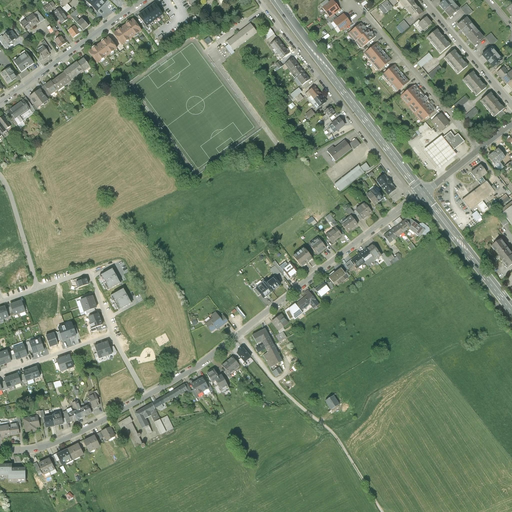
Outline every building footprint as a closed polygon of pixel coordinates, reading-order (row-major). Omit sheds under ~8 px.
[(88,0),(86,2),(96,12),(106,3),(102,0),(88,0)] [(450,0),(445,0),(445,1),(445,0),(442,2),(442,3),(439,6),(444,12),(453,4),(450,0)] [(332,1),(322,8),(326,13),(336,5),(332,1)] [(387,1),(381,5),(386,11),(387,12),(392,8),(387,1)] [(422,13),(413,3),(407,8),(413,15),(411,16),(414,20),(422,13)] [(49,4),(43,9),(45,13),(52,8),(49,4)] [(71,9),(67,4),(65,6),(62,8),(67,13),(71,9)] [(163,15),(155,4),(151,7),(159,18),(163,15)] [(453,4),(444,12),(449,18),(453,15),(453,16),(456,13),(455,13),(459,10),(453,4)] [(336,5),(326,13),(329,18),(333,15),(339,10),(336,5)] [(386,11),(381,5),(378,8),(383,14),(386,11)] [(159,18),(151,7),(148,9),(156,20),(159,18)] [(79,8),(70,16),(72,19),(75,17),(82,11),(79,8)] [(468,8),(463,12),(467,17),(472,12),(468,8)] [(62,13),(59,9),(54,13),(58,18),(56,19),(57,21),(59,20),(62,24),(68,20),(63,12),(62,13)] [(156,20),(148,9),(145,11),(153,22),(156,20)] [(153,22),(145,11),(142,14),(150,25),(153,22)] [(39,23),(33,14),(27,19),(32,27),(39,23)] [(150,25),(142,14),(138,16),(146,27),(150,25)] [(337,19),(333,22),(337,27),(347,20),(343,15),(337,19)] [(84,18),(82,19),(79,22),(77,24),(83,31),(90,25),(84,18)] [(420,23),(418,25),(423,31),(429,26),(431,24),(426,18),(420,23)] [(32,27),(27,19),(20,24),(26,32),(32,27)] [(474,29),(466,19),(457,27),(465,36),(474,29)] [(347,20),(337,27),(340,32),(350,24),(347,20)] [(133,21),(114,34),(122,45),(141,31),(133,21)] [(409,28),(403,21),(398,25),(404,32),(409,28)] [(250,25),(232,39),(226,43),(233,51),(256,32),(250,24),(250,25)] [(361,24),(353,31),(353,30),(349,34),(348,36),(354,43),(355,42),(366,32),(366,31),(366,30),(361,24)] [(50,27),(47,29),(51,34),(54,32),(56,36),(59,34),(54,27),(51,29),(50,27)] [(74,27),(68,31),(70,33),(69,33),(69,35),(71,34),(73,38),(79,34),(74,27)] [(274,34),(270,29),(262,35),(266,40),(274,34)] [(483,39),(474,29),(465,36),(474,47),(483,39)] [(449,46),(436,30),(426,38),(440,54),(449,46)] [(2,38),(7,45),(8,45),(15,39),(13,36),(10,32),(2,38)] [(368,33),(366,32),(355,42),(361,49),(362,48),(375,38),(369,32),(368,33)] [(27,33),(22,36),(25,41),(30,38),(27,33)] [(494,39),(491,35),(486,39),(489,43),(494,39)] [(2,38),(1,36),(0,37),(0,41),(5,49),(9,46),(8,45),(7,45),(2,38)] [(61,36),(55,40),(60,47),(66,44),(63,39),(64,39),(63,38),(62,38),(61,36)] [(44,40),(46,43),(51,52),(54,49),(47,38),(44,40)] [(108,39),(89,52),(97,63),(116,49),(108,39)] [(278,39),(270,45),(274,50),(273,51),(275,54),(283,47),(278,39)] [(381,49),(377,44),(371,49),(369,51),(365,54),(365,55),(365,56),(367,59),(369,61),(373,66),(375,68),(377,71),(378,70),(379,71),(385,66),(391,61),(387,57),(386,57),(384,54),(385,54),(384,53),(383,52),(382,52),(380,50),(381,49)] [(44,47),(37,52),(43,60),(50,55),(44,47)] [(289,54),(283,47),(275,54),(277,56),(278,55),(282,60),(289,54)] [(491,49),(488,51),(487,51),(484,53),(485,54),(482,56),(487,62),(496,54),(491,49)] [(467,67),(453,51),(444,59),(457,75),(467,67)] [(26,53),(14,62),(21,73),(34,64),(26,53)] [(428,54),(417,63),(421,68),(432,58),(428,54)] [(496,54),(487,62),(492,68),(495,66),(498,64),(498,63),(501,61),(496,54)] [(84,59),(77,64),(83,72),(84,72),(90,68),(88,64),(84,59)] [(286,64),(291,72),(298,66),(293,59),(286,64)] [(77,63),(70,68),(76,76),(83,72),(77,64),(77,63)] [(304,73),(298,66),(291,72),(293,74),(292,75),(295,80),(297,79),(304,73)] [(398,71),(395,66),(389,71),(387,72),(383,76),(384,77),(383,78),(385,80),(387,82),(391,87),(393,89),(395,92),(396,91),(397,92),(403,88),(409,83),(405,78),(404,78),(402,76),(403,76),(402,74),(401,73),(400,73),(398,71)] [(439,66),(427,76),(431,80),(442,71),(439,66)] [(10,68),(1,75),(7,85),(16,78),(10,68)] [(70,81),(76,76),(70,68),(64,73),(70,81)] [(497,73),(496,74),(501,79),(510,72),(507,68),(504,70),(503,68),(502,69),(497,73)] [(511,73),(510,72),(501,79),(506,85),(511,80),(511,79),(510,78),(511,76),(511,73)] [(64,73),(58,78),(64,86),(70,82),(70,81),(64,73)] [(309,80),(304,73),(297,79),(302,86),(309,80)] [(485,89),(472,73),(462,81),(476,97),(485,89)] [(58,91),(64,86),(58,78),(51,83),(57,90),(58,91)] [(51,82),(44,87),(50,95),(51,95),(57,90),(51,83),(51,82)] [(42,88),(47,95),(48,97),(50,95),(44,87),(42,88)] [(321,95),(315,87),(308,93),(311,97),(313,100),(321,95)] [(418,92),(413,87),(405,94),(401,97),(422,122),(428,117),(429,117),(434,112),(426,102),(428,100),(427,98),(425,97),(423,99),(418,93),(418,92)] [(299,89),(290,95),(291,96),(293,99),(295,98),(299,94),(302,93),(299,89)] [(29,98),(35,105),(37,108),(47,101),(44,97),(44,96),(40,90),(29,98)] [(303,99),(299,94),(295,98),(298,102),(303,99)] [(503,110),(489,94),(480,102),(493,118),(497,115),(501,111),(503,110)] [(326,102),(321,95),(313,100),(316,104),(319,108),(326,102)] [(464,96),(453,106),(456,111),(468,101),(464,96)] [(26,99),(23,101),(27,106),(30,110),(29,110),(32,114),(33,113),(35,112),(32,107),(31,106),(26,99)] [(23,101),(15,106),(22,115),(29,110),(30,110),(27,106),(23,101)] [(19,117),(22,115),(15,106),(8,111),(11,116),(18,125),(23,122),(19,117)] [(336,114),(330,108),(324,113),(329,119),(336,114)] [(474,109),(463,118),(467,123),(478,113),(474,109)] [(22,115),(19,117),(23,122),(34,114),(33,113),(32,114),(29,110),(22,115)] [(315,116),(311,111),(305,115),(309,120),(315,116)] [(507,118),(501,111),(497,115),(503,122),(507,118)] [(326,115),(320,120),(323,124),(329,119),(326,115)] [(441,115),(432,122),(436,126),(435,127),(439,132),(449,125),(441,115)] [(0,122),(6,131),(10,127),(3,117),(1,119),(0,118),(0,122)] [(344,126),(339,119),(332,124),(332,125),(337,131),(344,126)] [(428,127),(425,123),(416,130),(417,131),(419,134),(428,127)] [(337,131),(332,125),(329,127),(334,134),(337,131)] [(458,134),(454,137),(450,132),(442,139),(452,152),(464,142),(458,134)] [(456,156),(441,136),(423,150),(439,170),(456,156)] [(360,145),(356,139),(349,144),(354,150),(360,145)] [(345,141),(335,149),(333,147),(327,151),(335,161),(351,149),(345,141)] [(498,150),(488,158),(495,166),(499,163),(505,158),(498,150)] [(496,174),(511,194),(511,161),(511,162),(507,165),(508,166),(511,171),(511,187),(500,173),(499,171),(499,172),(496,174)] [(366,163),(360,168),(364,173),(370,168),(366,163)] [(495,166),(499,172),(499,171),(503,168),(499,163),(495,166)] [(364,173),(360,168),(358,166),(334,185),(340,192),(364,173)] [(480,166),(470,174),(475,180),(477,182),(477,181),(482,178),(486,174),(480,166)] [(395,190),(384,175),(377,181),(388,195),(395,190)] [(482,178),(477,181),(480,186),(486,182),(482,178)] [(480,186),(461,201),(470,213),(494,194),(494,193),(490,188),(486,182),(480,186)] [(378,193),(375,189),(371,192),(378,202),(382,198),(381,198),(378,193)] [(371,192),(370,192),(366,196),(371,203),(373,205),(374,205),(378,202),(371,192)] [(509,200),(505,196),(498,201),(502,205),(509,200)] [(508,223),(511,227),(511,203),(500,212),(504,217),(508,223)] [(367,206),(364,204),(360,207),(367,216),(372,213),(370,211),(367,206)] [(367,216),(360,207),(356,210),(359,214),(363,219),(363,220),(367,216)] [(482,218),(476,211),(471,215),(476,222),(482,218)] [(357,225),(350,217),(346,220),(347,221),(342,225),(347,232),(353,227),(354,228),(357,225)] [(508,223),(504,217),(500,220),(504,226),(508,223)] [(403,222),(399,218),(394,221),(398,226),(403,222)] [(423,224),(420,224),(419,226),(409,219),(406,221),(411,227),(410,228),(416,232),(414,234),(419,238),(422,234),(424,235),(427,235),(429,231),(429,229),(423,224)] [(406,221),(405,220),(403,222),(398,226),(399,227),(403,233),(410,228),(411,227),(406,221)] [(403,233),(399,227),(398,226),(395,228),(391,231),(396,238),(403,233)] [(335,228),(326,235),(332,243),(341,236),(335,228)] [(396,238),(391,231),(383,237),(389,244),(396,238)] [(326,248),(318,238),(309,245),(317,255),(326,248)] [(414,247),(407,239),(405,241),(409,246),(408,248),(410,250),(414,247)] [(511,252),(502,239),(491,247),(502,262),(511,254),(511,252)] [(381,256),(372,245),(366,250),(375,261),(375,260),(381,256)] [(304,248),(293,257),(301,267),(312,259),(304,248)] [(375,261),(366,250),(359,255),(365,262),(368,266),(375,261)] [(387,258),(383,254),(381,255),(381,256),(382,257),(382,258),(388,267),(391,265),(389,262),(387,258)] [(511,254),(502,262),(507,269),(511,264),(511,254)] [(365,262),(359,255),(352,261),(358,268),(365,262)] [(354,266),(350,261),(347,263),(345,265),(348,270),(354,266)] [(283,272),(277,264),(275,266),(280,273),(281,274),(283,272)] [(291,264),(283,270),(289,278),(297,272),(291,264)] [(280,273),(275,266),(270,270),(275,277),(280,273)] [(112,269),(99,276),(107,291),(121,284),(112,269)] [(334,274),(333,275),(331,277),(329,278),(333,284),(340,279),(343,282),(348,278),(345,275),(345,274),(341,269),(334,274)] [(280,285),(274,277),(266,283),(273,291),(280,285)] [(88,285),(86,279),(82,280),(76,283),(78,289),(88,285)] [(266,283),(265,282),(256,289),(261,295),(263,298),(273,291),(266,283)] [(323,283),(315,290),(321,297),(330,291),(326,286),(323,283)] [(256,289),(255,287),(252,290),(258,297),(261,295),(256,289)] [(123,289),(110,296),(118,311),(132,303),(123,289)] [(296,304),(296,305),(301,312),(304,309),(303,309),(309,304),(313,310),(319,305),(315,301),(315,300),(308,291),(305,293),(305,294),(307,296),(296,304)] [(92,296),(80,301),(82,307),(94,302),(92,296)] [(22,303),(21,301),(16,303),(20,314),(23,313),(25,312),(22,303)] [(94,302),(82,307),(84,312),(96,308),(94,302)] [(20,314),(16,303),(10,305),(11,307),(13,313),(14,316),(20,314)] [(296,305),(295,304),(289,309),(289,310),(293,318),(297,316),(302,313),(301,312),(296,305)] [(5,307),(0,308),(0,310),(3,320),(9,318),(8,315),(6,309),(5,307)] [(220,318),(216,313),(211,317),(213,319),(206,325),(211,332),(219,326),(220,327),(224,324),(219,318),(220,318)] [(98,314),(88,317),(90,323),(100,320),(98,314)] [(220,318),(219,318),(224,324),(228,321),(223,315),(220,318)] [(281,315),(272,322),(278,331),(279,331),(278,329),(280,327),(281,329),(282,328),(288,324),(281,315)] [(100,320),(90,323),(89,324),(91,329),(102,325),(100,320)] [(72,323),(65,326),(69,338),(76,336),(76,335),(73,326),(72,323)] [(65,326),(58,328),(60,332),(63,340),(69,338),(65,326)] [(265,329),(252,336),(256,343),(256,344),(257,344),(262,342),(269,338),(265,329)] [(278,342),(286,337),(283,332),(275,337),(278,342)] [(53,333),(46,336),(50,348),(58,345),(56,341),(53,333)] [(263,345),(256,348),(258,352),(265,349),(273,345),(269,338),(262,342),(263,345)] [(35,341),(38,352),(44,350),(42,345),(40,339),(35,341)] [(35,341),(29,343),(32,350),(33,354),(38,352),(35,341)] [(108,342),(101,344),(105,357),(112,354),(110,348),(108,342)] [(101,344),(94,347),(97,353),(94,354),(95,358),(98,357),(99,359),(105,357),(101,344)] [(23,345),(18,347),(22,358),(27,356),(24,347),(23,345)] [(18,347),(13,349),(14,354),(16,359),(17,360),(22,358),(18,347)] [(250,358),(243,348),(237,353),(241,358),(244,363),(250,358)] [(275,349),(268,353),(275,366),(282,362),(275,349)] [(7,351),(2,353),(5,364),(11,362),(9,356),(7,351)] [(275,366),(268,353),(263,356),(270,368),(275,366)] [(69,356),(63,358),(67,370),(73,367),(72,364),(70,358),(69,356)] [(232,357),(227,362),(235,371),(240,367),(237,363),(232,357)] [(63,358),(56,360),(57,363),(59,369),(61,372),(67,370),(63,358)] [(244,363),(241,358),(238,360),(239,361),(243,366),(244,367),(246,365),(244,363)] [(230,375),(235,371),(227,362),(222,366),(226,371),(230,375)] [(37,367),(30,370),(33,379),(40,377),(39,375),(37,370),(37,367)] [(278,369),(272,372),(276,377),(281,374),(278,369)] [(33,379),(30,370),(23,372),(24,374),(27,382),(33,379)] [(214,370),(207,374),(212,384),(216,382),(222,392),(229,389),(222,376),(221,376),(218,377),(216,375),(217,374),(216,372),(215,372),(214,370)] [(226,371),(224,373),(230,379),(232,378),(230,375),(226,371)] [(18,374),(11,376),(14,386),(21,384),(20,382),(18,376),(18,374)] [(11,376),(4,379),(5,381),(8,388),(14,386),(11,376)] [(202,378),(197,382),(203,392),(208,389),(206,385),(202,378)] [(197,395),(203,392),(197,382),(191,385),(194,390),(197,395)] [(184,385),(162,398),(165,403),(180,394),(181,395),(184,393),(184,392),(187,390),(184,385)] [(94,394),(88,397),(91,404),(93,408),(93,409),(99,406),(97,401),(98,401),(97,398),(95,394),(94,394)] [(337,402),(333,396),(325,401),(331,410),(339,405),(338,403),(337,402)] [(165,403),(162,398),(156,402),(153,403),(152,404),(155,409),(157,408),(161,405),(165,403)] [(91,404),(83,407),(86,416),(92,413),(90,409),(93,408),(91,404)] [(150,414),(151,413),(155,411),(154,409),(155,409),(152,404),(146,408),(148,413),(149,412),(150,414)] [(81,418),(86,416),(83,407),(80,408),(78,410),(81,418)] [(152,416),(151,413),(150,414),(149,412),(148,413),(146,408),(135,414),(142,429),(144,428),(149,426),(145,419),(151,416),(152,416)] [(75,411),(73,412),(77,420),(81,418),(78,410),(75,411)] [(160,420),(155,411),(151,413),(152,416),(151,416),(154,423),(157,421),(158,423),(160,421),(160,420)] [(71,422),(77,420),(73,412),(68,414),(71,422)] [(52,415),(53,416),(55,426),(63,424),(61,414),(52,415)] [(53,416),(44,418),(46,428),(55,426),(53,416)] [(167,416),(160,420),(160,421),(166,432),(173,429),(167,416)] [(30,418),(23,419),(26,432),(36,430),(35,428),(39,427),(38,419),(37,417),(30,418)] [(129,417),(118,423),(121,429),(132,423),(129,417)] [(8,420),(8,422),(10,436),(19,434),(18,430),(19,430),(19,428),(18,428),(17,424),(17,423),(16,418),(8,420)] [(166,432),(160,421),(158,423),(157,421),(154,423),(160,435),(166,432)] [(0,432),(1,437),(10,436),(8,422),(1,423),(1,422),(0,422),(0,432)] [(141,445),(131,424),(125,427),(135,447),(137,446),(138,446),(139,446),(141,445)] [(102,431),(102,432),(105,437),(107,441),(115,437),(110,427),(102,431)] [(94,436),(95,436),(97,441),(105,437),(102,432),(94,436)] [(95,436),(84,442),(86,446),(89,452),(100,447),(97,441),(95,436)] [(78,445),(67,450),(73,460),(83,455),(81,449),(78,444),(78,445)] [(62,465),(73,460),(67,450),(57,455),(60,461),(62,465)] [(49,459),(44,461),(49,472),(54,470),(55,470),(49,459)] [(44,475),(49,472),(44,461),(39,464),(44,475)] [(1,470),(0,470),(0,478),(8,479),(8,472),(12,472),(12,469),(12,465),(1,465),(1,470)] [(24,474),(24,468),(12,469),(12,472),(8,472),(8,479),(8,482),(15,482),(15,481),(17,481),(17,483),(25,483),(25,474),(24,474)]
